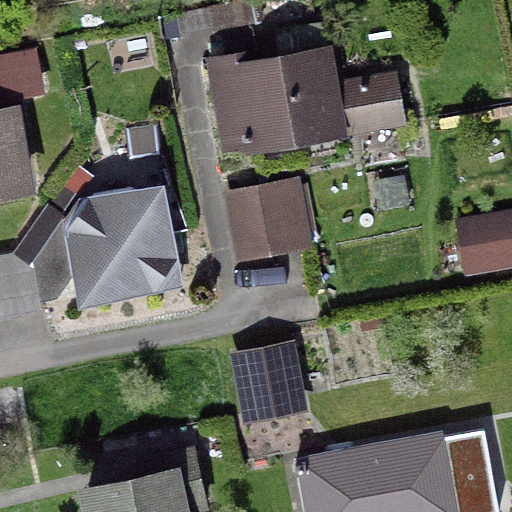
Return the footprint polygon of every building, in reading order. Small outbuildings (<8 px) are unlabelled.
[(257,23),(252,0),(249,0),(175,15),(179,35),(245,21),(246,25),(257,23)] [(387,78),(326,89),(319,54),(236,69),(234,55),(207,60),(222,147),(247,143),(247,147),(395,121),(387,78)] [(0,96),(35,89),(29,55),(0,60),(0,96)] [(0,189),(21,186),(9,115),(0,116),(0,189)] [(303,243),(292,184),(226,197),(238,255),(303,243)] [(167,216),(127,189),(89,196),(62,236),(48,238),(31,263),(38,300),(52,297),(69,273),(108,300),(146,294),(173,254),(167,216)] [(466,267),(511,259),(511,208),(458,218),(466,267)] [(284,349),(235,358),(244,407),(293,398),(284,349)] [(301,473),(307,511),(453,511),(440,439),(292,466),(294,474),(301,473)] [(202,506),(189,450),(162,456),(167,476),(83,495),(86,511),(176,511),(202,506)]
